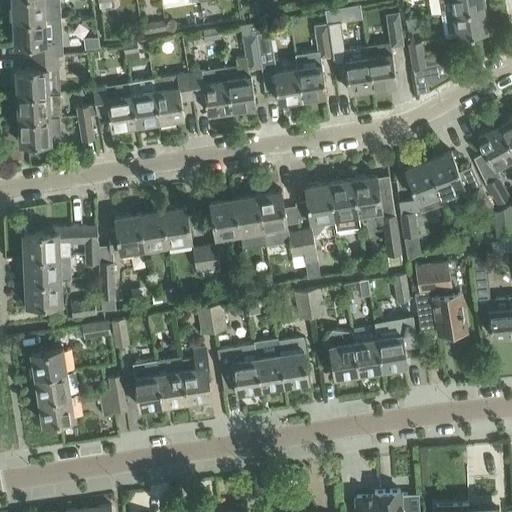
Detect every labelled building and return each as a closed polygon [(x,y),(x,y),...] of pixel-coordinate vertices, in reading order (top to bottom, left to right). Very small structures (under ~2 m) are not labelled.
[(47,17),(45,0),(12,0),(13,19),(47,17)] [(439,0),(441,12),(486,5),(485,0),(439,0)] [(264,12),(262,2),(249,5),(250,14),(264,12)] [(489,19),(486,5),(441,12),(444,36),(488,29),(487,20),(489,19)] [(405,43),(400,9),(386,11),(390,39),(391,45),(405,43)] [(60,53),(59,40),(48,40),(47,17),(13,19),(15,44),(31,43),(31,55),(60,53)] [(166,27),(165,18),(141,22),(143,31),(166,27)] [(341,18),(327,21),(332,54),(343,53),(346,52),(345,46),(341,18)] [(256,104),(250,67),(261,65),(255,27),(256,27),(255,20),(241,22),(246,55),(239,57),(240,62),(225,64),(232,111),(249,108),(248,106),(256,104)] [(319,51),(320,56),(321,56),(332,54),(327,21),(315,22),(319,51)] [(220,25),(204,27),(205,39),(221,36),(220,25)] [(275,63),(270,29),(261,31),(260,26),(256,27),(255,27),(261,65),(275,63)] [(139,48),(137,38),(124,40),(125,51),(139,48)] [(409,40),(414,67),(427,65),(430,85),(459,68),(456,62),(451,59),(426,64),(422,38),(409,40)] [(390,39),(366,43),(373,89),(390,86),(390,83),(397,82),(391,45),(390,39)] [(346,52),(343,53),(349,90),(356,88),(357,91),(373,89),(366,43),(345,46),(346,52)] [(319,94),(327,93),(321,56),(320,56),(319,51),(295,55),(297,64),(303,100),(319,97),(319,94)] [(61,90),(59,66),(60,66),(60,53),(31,55),(32,67),(15,68),(17,93),(61,90)] [(232,111),(225,64),(189,70),(193,97),(204,95),(207,112),(215,111),(215,114),(232,111)] [(303,100),(297,64),(273,68),(278,101),(285,100),(286,103),(303,100)] [(193,97),(189,70),(153,76),(160,120),(184,116),(182,99),(193,97)] [(160,120),(153,76),(129,80),(136,123),(160,120)] [(129,80),(93,85),(96,101),(95,101),(96,112),(109,110),(112,127),(136,123),(129,80)] [(62,114),(61,90),(17,93),(18,117),(52,115),(60,114),(62,114)] [(96,112),(95,101),(76,105),(78,115),(91,113),(96,112)] [(94,137),(91,113),(78,115),(81,139),(94,137)] [(60,114),(52,115),(18,117),(19,142),(61,140),(60,114)] [(511,116),(499,124),(511,146),(511,116)] [(511,157),(511,146),(499,124),(478,135),(486,149),(474,156),(486,181),(500,173),(496,166),(511,157)] [(481,183),(472,163),(458,169),(451,150),(429,159),(441,192),(443,192),(463,185),(467,193),(469,192),(482,216),(495,209),(493,205),(494,204),(482,183),(481,183)] [(441,192),(429,159),(406,167),(422,210),(445,201),(443,192),(441,192)] [(384,215),(379,185),(377,174),(353,177),(359,213),(360,213),(376,210),(381,221),(383,221),(389,264),(403,261),(396,213),(384,215)] [(359,213),(353,177),(329,181),(335,217),(336,217),(337,228),(361,223),(360,213),(359,213)] [(335,217),(329,181),(305,185),(312,225),(313,225),(314,232),(318,232),(326,222),(325,219),(335,217)] [(282,189),(258,193),(263,228),(266,243),(290,239),(287,224),(282,189)] [(263,228),(258,193),(234,197),(240,232),(263,228)] [(240,232),(234,197),(211,200),(216,236),(240,232)] [(192,239),(187,204),(163,208),(168,243),(192,239)] [(511,204),(494,213),(496,239),(511,237),(511,204)] [(168,243),(163,208),(139,212),(145,247),(168,243)] [(416,209),(401,211),(408,257),(422,250),(416,209)] [(145,247),(139,212),(115,216),(117,227),(109,227),(110,250),(121,250),(121,251),(145,247)] [(52,230),(23,232),(25,256),(62,254),(61,241),(86,240),(86,253),(99,252),(97,223),(52,225),(52,230)] [(312,225),(300,227),(304,252),(308,276),(321,274),(314,232),(313,225),(312,225)] [(304,252),(300,227),(289,228),(293,254),(304,252)] [(488,264),(487,239),(471,240),(473,266),(488,264)] [(221,265),(218,240),(204,242),(210,275),(221,273),(220,266),(221,265)] [(210,275),(204,242),(193,244),(197,269),(200,268),(202,276),(210,275)] [(99,252),(86,253),(86,261),(99,260),(99,252)] [(63,278),(62,254),(25,256),(26,280),(63,278)] [(355,255),(357,268),(368,267),(366,254),(355,255)] [(116,295),(115,259),(99,260),(100,260),(101,296),(116,295)] [(466,328),(461,288),(453,289),(449,259),(416,263),(420,290),(416,290),(421,327),(439,325),(440,331),(466,328)] [(274,282),(271,269),(260,272),(262,284),(274,282)] [(410,297),(406,270),(394,272),(397,299),(410,297)] [(371,292),(369,276),(360,278),(362,293),(371,292)] [(64,302),(63,278),(26,280),(27,304),(64,302)] [(325,310),(321,284),(308,286),(312,313),(325,310)] [(178,298),(176,285),(165,286),(167,299),(178,298)] [(312,313),(308,286),(295,288),(300,315),(312,313)] [(511,293),(496,295),(496,305),(488,306),(491,335),(507,334),(507,337),(511,337),(511,293)] [(259,310),(256,295),(248,296),(250,312),(259,310)] [(97,311),(95,296),(71,300),(71,301),(66,302),(68,315),(97,311)] [(227,326),(223,300),(209,302),(214,329),(227,326)] [(214,329),(209,302),(198,304),(202,331),(214,329)] [(162,326),(160,310),(151,312),(153,327),(162,326)] [(130,342),(126,315),(113,318),(117,345),(130,342)] [(112,331),(110,320),(109,317),(82,322),(83,323),(85,335),(112,331)] [(416,342),(412,317),(375,323),(383,368),(384,368),(386,370),(395,369),(396,366),(407,364),(403,344),(416,342)] [(383,368),(375,323),(353,327),(353,329),(352,329),(359,372),(383,368)] [(359,372),(352,329),(333,326),(326,336),(329,342),(335,375),(346,374),(348,376),(357,375),(357,372),(359,372)] [(309,380),(302,341),(301,335),(278,339),(277,339),(285,383),(286,383),(288,386),(297,385),(298,381),(309,380)] [(277,339),(278,339),(278,337),(254,341),(254,343),(261,387),(285,383),(277,339)] [(211,395),(206,364),(208,364),(205,343),(193,345),(194,354),(181,356),(180,356),(187,399),(189,399),(190,401),(200,400),(200,397),(211,395)] [(261,387),(254,343),(241,345),(237,346),(234,343),(231,347),(228,347),(229,350),(217,352),(219,367),(233,365),(237,391),(247,389),(249,392),(258,391),(259,388),(261,387)] [(68,370),(64,346),(31,351),(33,361),(31,363),(32,372),(35,373),(35,375),(68,370)] [(180,356),(181,356),(181,353),(156,357),(164,403),(187,399),(180,356)] [(164,403),(156,357),(134,361),(136,373),(134,373),(139,407),(150,405),(152,408),(161,406),(162,403),(164,403)] [(71,393),(68,370),(35,375),(39,398),(71,393)] [(124,383),(122,372),(109,375),(110,386),(124,383)] [(128,407),(124,383),(110,386),(100,388),(104,412),(128,407)] [(75,417),(71,393),(39,398),(43,422),(47,421),(49,424),(57,423),(58,420),(75,417)] [(468,456),(466,492),(507,494),(509,458),(468,456)] [(357,495),(357,511),(420,511),(419,492),(401,493),(401,489),(375,490),(375,494),(357,495)] [(271,511),(271,501),(260,502),(260,511),(271,511)] [(469,502),(437,503),(437,511),(499,511),(500,508),(499,501),(469,502)]
